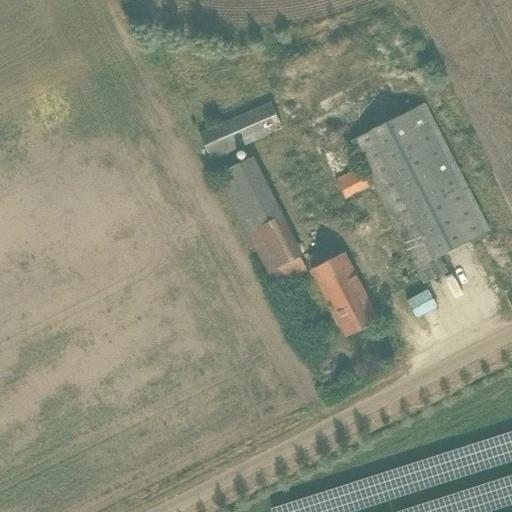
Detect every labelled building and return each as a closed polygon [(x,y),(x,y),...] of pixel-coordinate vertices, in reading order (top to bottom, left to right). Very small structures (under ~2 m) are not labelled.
[(213,161),(283,129),(270,100),(200,132),(213,161)] [(439,257),(490,232),(424,103),(352,140),(425,283),(447,272),(439,257)] [(217,175),(275,288),(308,271),(301,257),(305,255),(254,156),(217,175)] [(347,198),(370,185),(360,166),(336,179),(347,198)] [(370,302),(343,253),(311,270),(338,319),(347,337),(379,320),(370,302)]
